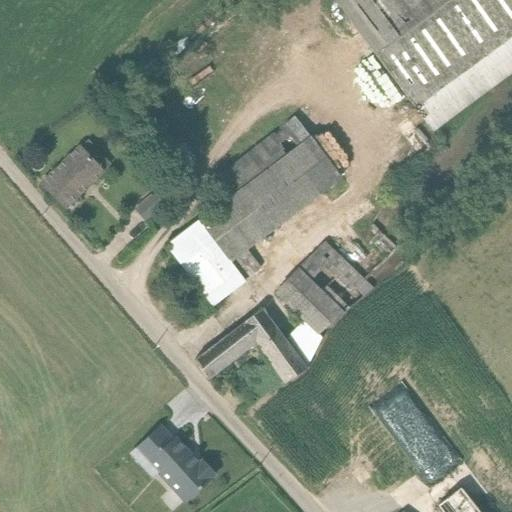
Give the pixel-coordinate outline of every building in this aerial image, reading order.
[(511,0),(334,0),(333,1),(430,134),(511,73),(511,0)] [(222,206),(165,249),(210,306),(259,269),(246,252),(340,179),(293,118),(215,180),(221,187),(212,193),(222,206)] [(87,142),(40,185),(62,209),(110,166),(87,142)] [(159,189),(132,210),(143,223),(169,202),(159,189)] [(259,308),(192,361),(207,380),(252,344),(271,370),(243,391),(253,403),(281,383),(282,385),(306,370),(320,339),(317,336),(372,289),(323,242),(272,294),(301,322),(284,341),(259,308)] [(159,427),(128,456),(151,480),(155,475),(182,504),(214,476),(201,462),(198,464),(174,439),(172,441),(159,427)] [(403,511),(402,510),(399,511),(477,511),(459,489),(433,509),(435,511),(403,511)]
